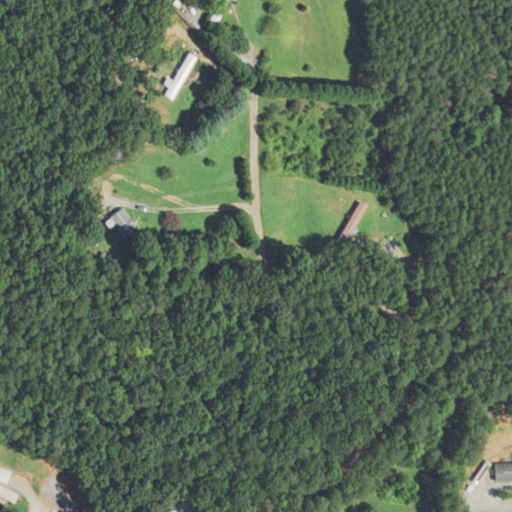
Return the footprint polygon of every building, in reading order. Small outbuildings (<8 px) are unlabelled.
[(227,0),(231,1),(231,0),(211,0),(202,22),(213,27),(224,0),(227,0)] [(164,80),(162,79),(153,94),(166,102),(192,59),(181,52),(164,80)] [(329,243),(339,248),(363,206),(354,201),(329,243)] [(120,243),(134,228),(112,207),(98,223),(120,243)] [(511,481),(511,453),(510,453),(510,463),(486,463),(486,482),(511,481)] [(0,481),(4,483),(8,471),(0,468),(0,481)] [(0,503),(10,507),(15,492),(0,486),(0,503)]
